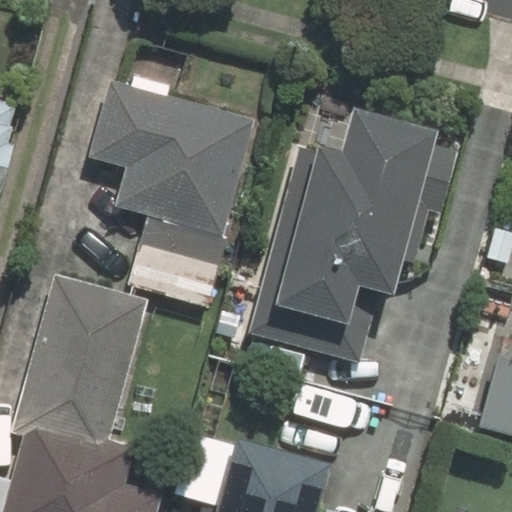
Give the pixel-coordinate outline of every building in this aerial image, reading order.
[(135,72),(132,86),(112,81),(94,156),(128,164),(118,206),(147,212),(129,288),(210,307),(254,115),(168,94),(171,80),(135,72)] [(0,99),(0,187),(20,104),(0,99)] [(384,283),(399,286),(405,261),(422,265),(450,150),(432,146),(437,124),(354,105),(345,143),(301,133),(254,334),(366,360),(384,283)] [(14,480),(5,478),(0,476),(0,511),(151,511),(158,486),(123,478),(131,444),(113,440),(148,297),(55,275),(16,432),(25,434),(14,480)] [(511,353),(494,349),(474,425),(511,434),(511,353)] [(235,433),(221,490),(206,487),(199,511),(316,511),(329,455),(235,433)]
